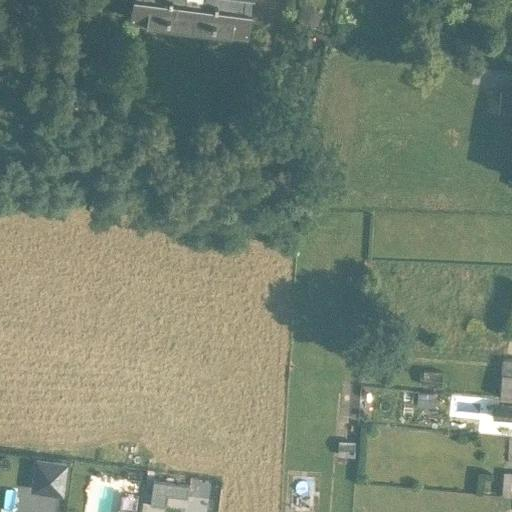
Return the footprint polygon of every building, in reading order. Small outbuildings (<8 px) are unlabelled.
[(129,0),(128,18),(246,33),(249,0),(129,0)] [(0,71),(0,80),(19,81),(19,72),(0,71)] [(499,110),(511,111),(511,90),(502,89),(499,110)] [(360,350),(359,369),(370,369),(370,351),(360,350)] [(497,398),(511,399),(511,360),(500,360),(497,398)] [(491,418),(511,420),(511,406),(492,405),(491,418)] [(337,441),(337,457),(353,458),(353,442),(337,441)] [(36,455),(31,488),(64,493),(69,460),(36,455)] [(511,474),(502,473),(500,497),(511,497),(511,474)] [(169,491),(189,494),(190,483),(154,477),(151,500),(167,503),(169,491)] [(186,506),(188,496),(170,492),(168,502),(186,506)]
